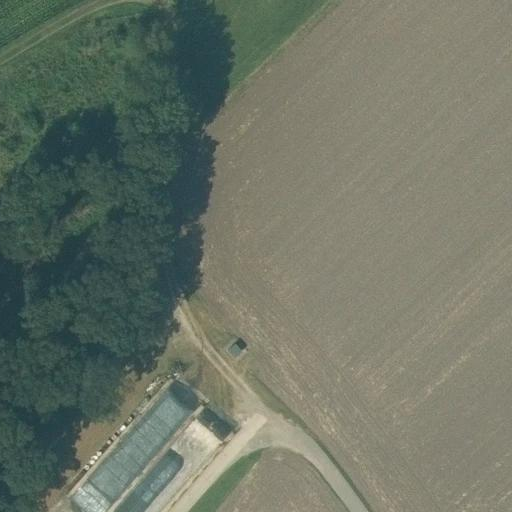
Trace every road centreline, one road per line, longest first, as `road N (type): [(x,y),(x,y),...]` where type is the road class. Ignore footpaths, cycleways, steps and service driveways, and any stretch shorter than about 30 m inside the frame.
road 1 (track): [(362,511),(336,475),(228,376),(204,340),(158,221)]
road 2 (track): [(148,0),(165,10),(170,45),(158,221)]
road 3 (track): [(178,511),(272,417)]
road 4 (track): [(0,62),(107,0)]
